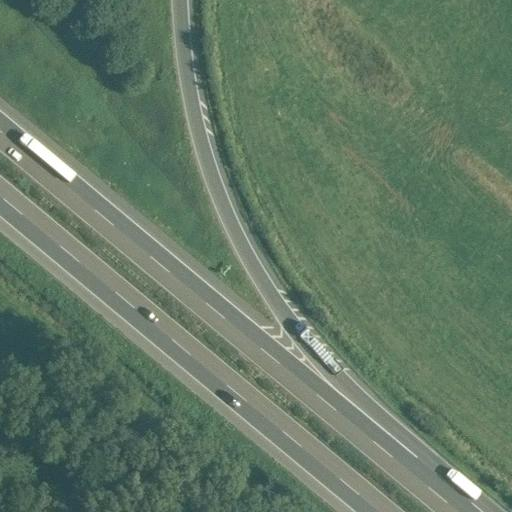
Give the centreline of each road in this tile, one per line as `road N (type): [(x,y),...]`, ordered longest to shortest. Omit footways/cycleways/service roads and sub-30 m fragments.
road 1 (motorway): [(462,511),(0,124)]
road 2 (motorway): [(463,511),(325,351),(243,229),(197,92),(189,0)]
road 3 (motorway): [(0,188),(387,511)]
